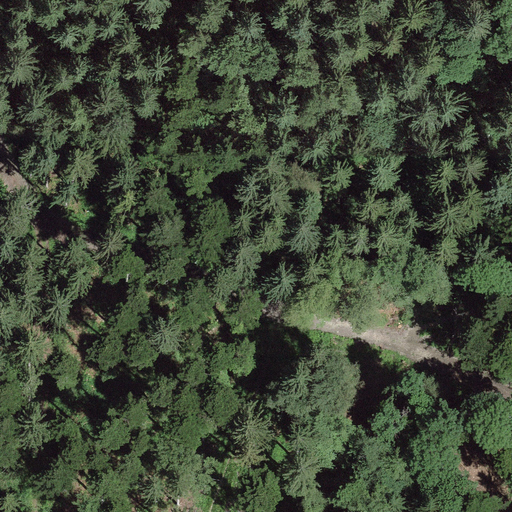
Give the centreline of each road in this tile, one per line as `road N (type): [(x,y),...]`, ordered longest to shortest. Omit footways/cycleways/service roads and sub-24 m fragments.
road 1 (track): [(339,314),(32,269),(0,201)]
road 2 (track): [(415,0),(339,314)]
road 3 (track): [(32,269),(34,511)]
road 4 (track): [(339,314),(511,406)]
